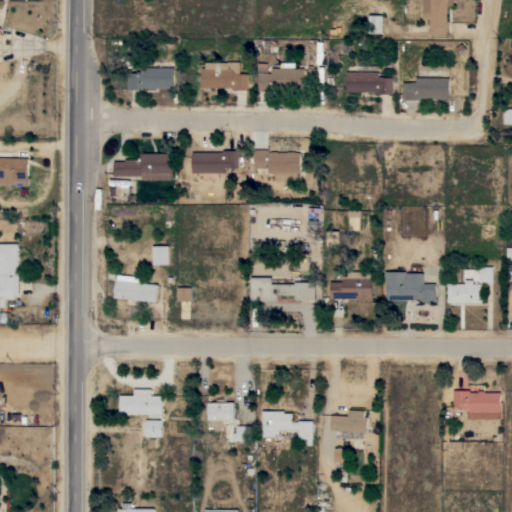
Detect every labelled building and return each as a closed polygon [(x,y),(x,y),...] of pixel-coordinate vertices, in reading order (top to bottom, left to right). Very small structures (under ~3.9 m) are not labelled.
[(454,0),(454,5),(448,5),(448,13),(447,13),(447,20),(449,20),(449,33),(430,33),(430,0),(454,0)] [(383,15),(383,33),(369,33),(369,14),(383,15)] [(241,62),(240,71),(240,73),(243,73),(243,68),(248,68),(248,90),(233,89),(233,87),(202,87),(202,67),(206,67),(206,62),(241,62)] [(284,88),(284,90),(274,90),(258,90),(259,63),(268,63),(268,72),(272,72),(272,68),(281,68),(281,62),(298,62),(298,67),(305,68),(305,88),(284,88)] [(374,71),(374,65),(378,65),(378,71),(379,71),(379,76),(382,76),(382,77),(393,77),(393,94),(377,93),(377,91),(346,91),(347,71),(374,71)] [(175,88),(145,88),(145,89),(128,89),(128,73),(138,73),(138,71),(142,71),(142,67),(175,67),(175,88)] [(416,82),(416,77),(417,77),(417,69),(420,69),(428,69),(428,70),(438,70),(438,77),(450,77),(449,98),(420,98),(420,99),(403,99),(403,82),(416,82)] [(511,108),(511,123),(503,123),(504,108),(511,108)] [(270,149),(270,152),(272,152),(272,151),(278,151),(278,152),(288,152),(288,151),(294,151),(294,152),(300,152),(300,173),(297,173),(297,180),(275,180),(275,173),(268,173),(268,168),(255,168),(255,149),(270,149)] [(223,152),(223,150),(238,150),(238,167),(225,167),(225,172),(219,172),(219,177),(201,177),(201,172),(192,172),(192,151),(223,152)] [(173,153),(173,173),(172,173),(172,179),(142,179),(142,176),(114,176),(114,161),(126,161),(126,159),(140,159),(140,153),(173,153)] [(29,158),(28,179),(29,179),(29,185),(15,184),(15,183),(0,183),(0,168),(1,168),(1,157),(29,158)] [(19,295),(0,295),(0,243),(19,243),(19,295)] [(169,245),(170,264),(153,264),(153,246),(169,245)] [(493,266),(493,282),(480,282),(480,266),(493,266)] [(349,277),(349,272),(372,271),(372,277),(373,277),(373,293),(373,300),(357,300),(357,298),(331,298),(331,282),(343,282),(343,277),(349,277)] [(406,271),(406,277),(407,277),(407,273),(424,273),(424,284),(436,284),(436,298),(437,298),(437,302),(419,302),(419,300),(387,300),(387,281),(386,281),(386,271),(406,271)] [(117,280),(118,280),(118,274),(143,277),(142,283),(159,284),(157,302),(115,297),(117,280)] [(272,277),(272,284),(295,284),(295,282),(316,282),(316,299),(295,299),(295,295),(278,295),(278,301),(251,301),(251,277),(272,277)] [(448,283),(466,283),(466,280),(474,280),(474,284),(482,284),(482,302),(448,302),(448,283)] [(234,283),(234,301),(195,301),(195,282),(234,283)] [(191,301),(178,301),(178,287),(191,287),(191,301)] [(120,413),(120,395),(134,395),(134,389),(152,389),(152,395),(163,395),(163,413),(162,413),(162,419),(146,419),(146,413),(120,413)] [(467,418),(467,409),(464,409),(464,407),(454,407),(454,390),(471,390),(471,392),(479,392),(479,390),(485,390),(485,392),(501,392),(501,419),(467,418)] [(234,402),(234,419),(208,420),(208,402),(234,402)] [(352,431),(352,438),(337,438),(337,430),(331,429),(332,415),(349,415),(350,409),(365,410),(365,416),(368,417),(367,431),(352,431)] [(263,410),(285,410),(285,413),(293,413),(293,421),(299,421),(299,420),(313,420),(313,438),(312,438),(312,445),(307,445),(307,438),(299,438),(299,429),(280,429),(280,436),(263,436),(263,410)] [(163,420),(162,436),(146,436),(146,419),(163,420)] [(251,425),(251,439),(237,439),(237,425),(251,425)] [(335,447),(348,448),(348,462),(335,461),(335,447)] [(117,511),(117,510),(119,510),(119,508),(123,508),(123,502),(131,502),(131,508),(155,508),(155,511),(156,511),(117,511)]
